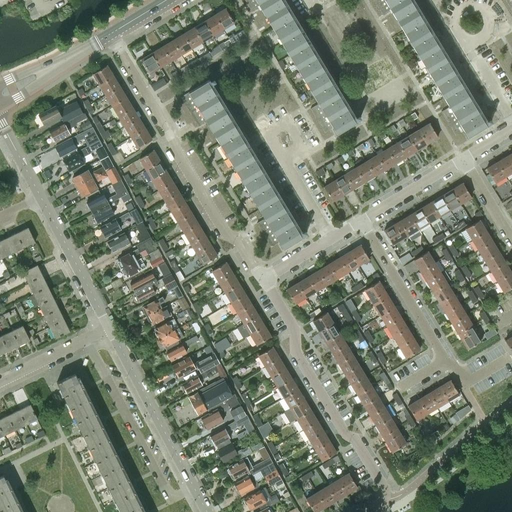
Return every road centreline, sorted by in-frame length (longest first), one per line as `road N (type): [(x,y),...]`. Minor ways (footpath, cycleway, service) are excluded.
road 1 (residential): [(261,281),(236,239),(221,231),(109,33)]
road 2 (residential): [(385,498),(261,281)]
road 3 (residential): [(401,386),(445,361),(365,222)]
road 4 (residential): [(207,511),(109,327)]
road 5 (residential): [(109,327),(40,197)]
road 6 (tertiary): [(0,96),(109,33)]
road 7 (residential): [(0,381),(109,327)]
